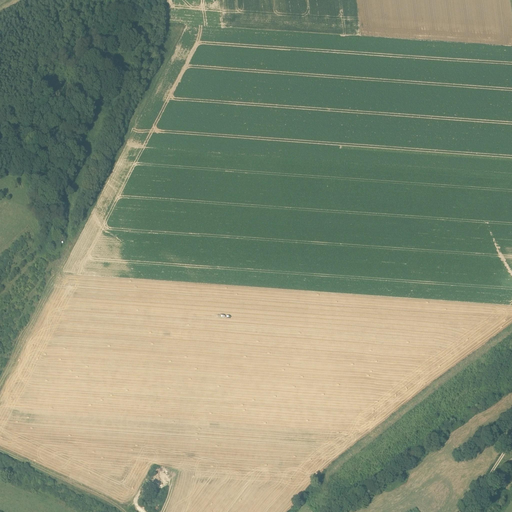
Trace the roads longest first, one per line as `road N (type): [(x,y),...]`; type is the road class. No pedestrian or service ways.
road 1 (track): [(0,383),(182,27)]
road 2 (track): [(0,449),(142,511)]
